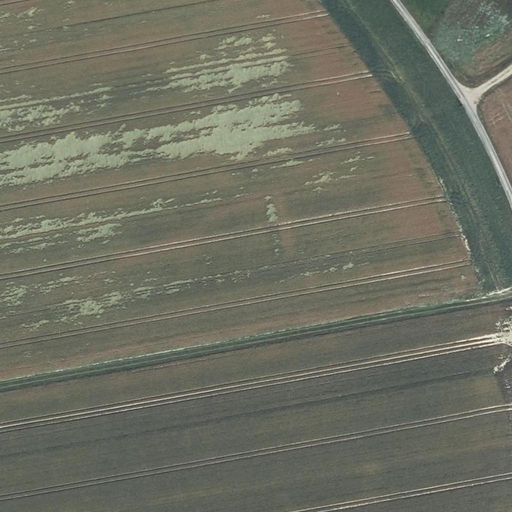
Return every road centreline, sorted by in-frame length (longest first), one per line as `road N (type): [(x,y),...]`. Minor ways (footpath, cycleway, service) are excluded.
road 1 (track): [(0,380),(511,283)]
road 2 (unclassified): [(393,0),(465,98),(511,195)]
